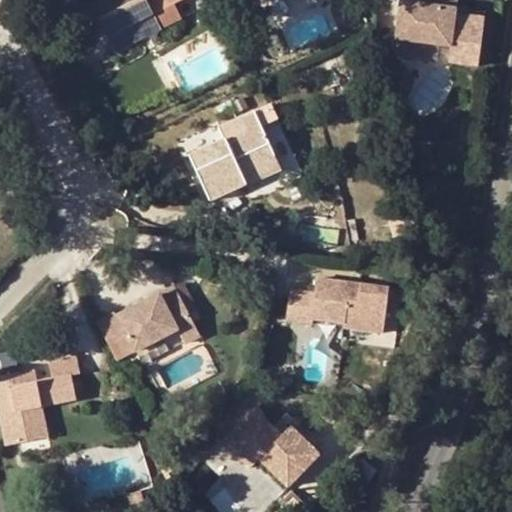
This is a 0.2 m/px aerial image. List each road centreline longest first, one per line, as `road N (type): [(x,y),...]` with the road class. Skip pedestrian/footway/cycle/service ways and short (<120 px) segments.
road 1 (tertiary): [(511,85),(477,335),(454,417),(411,511)]
road 2 (residential): [(0,306),(63,242),(79,200),(0,35)]
